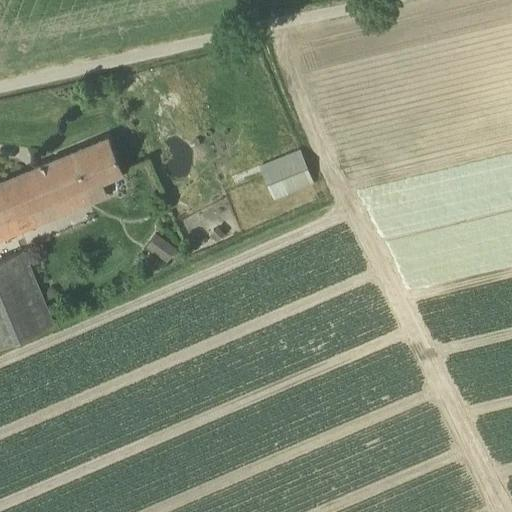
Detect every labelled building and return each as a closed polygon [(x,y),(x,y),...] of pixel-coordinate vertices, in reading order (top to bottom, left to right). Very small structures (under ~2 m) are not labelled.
[(106,197),(100,182),(122,173),(107,137),(0,181),(0,224),(27,213),(84,189),(90,204),(106,197)] [(276,198),(312,184),(299,150),(263,164),(276,198)] [(170,243),(161,257),(166,261),(176,247),(170,243)] [(0,345),(54,323),(23,249),(0,258),(0,345)] [(148,252),(139,263),(151,272),(160,261),(148,252)]
